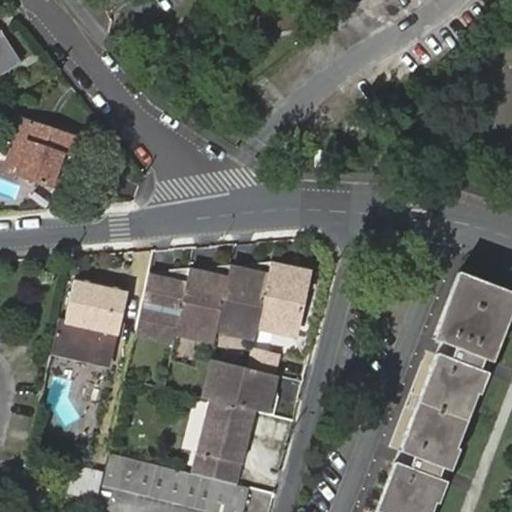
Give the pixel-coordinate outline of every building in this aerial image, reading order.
[(0,72),(17,61),(0,33),(0,72)] [(5,172),(52,188),(65,153),(72,156),(78,139),(23,120),(5,172)] [(285,169),(299,170),(300,156),(287,156),(286,155),(285,169)] [(274,241),(234,244),(229,266),(215,328),(231,332),(233,323),(255,328),(256,325),(269,267),(274,241)] [(292,272),(269,267),(256,325),(273,329),(275,320),(298,325),(311,267),(293,264),(292,272)] [(209,278),(188,273),(174,333),(190,336),(192,327),(214,332),(215,328),(229,266),(211,267),(209,278)] [(169,281),(147,276),(134,336),(149,339),(151,330),(174,335),(174,333),(188,273),(188,269),(171,270),(169,281)] [(511,309),(511,292),(459,273),(433,339),(448,345),(443,356),(436,353),(399,450),(406,453),(401,464),(395,462),(375,511),(430,511),(434,501),(437,502),(445,481),(437,479),(442,468),(450,470),(458,449),(455,448),(476,394),(479,395),(488,373),(479,370),(484,359),(492,362),(511,309)] [(65,319),(60,317),(56,336),(52,352),(96,361),(97,356),(113,359),(118,333),(128,290),(74,278),(65,319)] [(275,320),(273,329),(296,334),(298,325),(275,320)] [(192,327),(190,336),(213,341),(214,332),(192,327)] [(174,335),(151,330),(149,339),(172,344),(174,335)] [(96,361),(52,352),(51,356),(111,368),(112,364),(113,359),(97,356),(96,361)] [(274,376),(303,383),(308,364),(279,357),(274,376)] [(273,375),(215,361),(205,399),(211,400),(255,412),(273,416),(277,401),(267,399),(273,375)] [(255,412),(211,400),(192,473),(237,484),(255,412)] [(192,473),(111,452),(103,484),(219,511),(242,511),(249,487),(237,484),(192,473)] [(103,473),(73,466),(67,493),(96,500),(103,473)]
